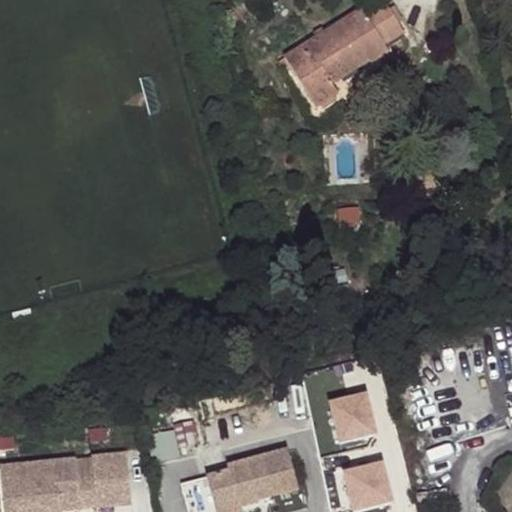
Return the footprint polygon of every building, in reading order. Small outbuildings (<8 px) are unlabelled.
[(320,72),(327,83),(339,75),(343,83),(368,68),(369,70),(389,57),(383,47),(401,36),(380,3),(363,14),(360,10),(280,61),(297,86),(320,72)] [(332,91),(343,83),(339,75),(327,83),(332,91)] [(348,285),(335,288),(338,302),(351,298),(348,285)] [(330,443),(373,437),(366,392),(324,398),(330,443)] [(174,429),(151,435),(158,462),(181,456),(174,429)] [(121,452),(89,455),(95,507),(127,504),(121,452)] [(89,455),(69,457),(75,509),(95,507),(89,455)] [(204,484),(212,511),(221,511),(234,508),(235,511),(241,511),(254,508),(250,500),(258,498),(260,502),(263,500),(264,503),(293,494),(280,455),(223,473),(225,478),(204,484)] [(69,457),(0,464),(0,511),(55,511),(56,511),(75,509),(69,457)] [(338,468),(344,511),(388,505),(382,462),(338,468)]
